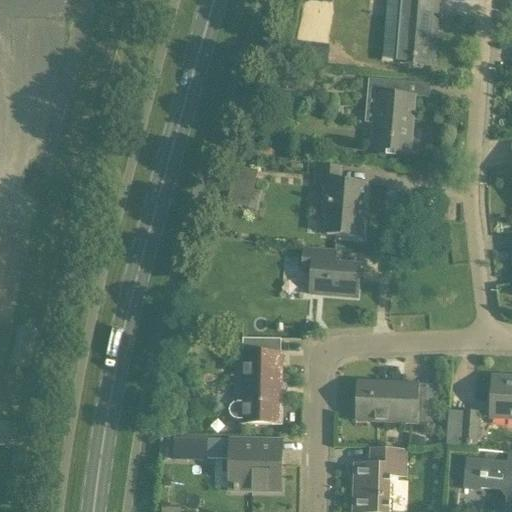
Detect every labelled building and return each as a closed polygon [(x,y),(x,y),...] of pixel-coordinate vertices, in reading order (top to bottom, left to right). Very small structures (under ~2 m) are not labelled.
[(386,0),(398,1),(393,64),(432,67),(437,1),(420,0),(386,0)] [(365,124),(374,124),(372,151),(407,154),(412,98),(403,97),(404,83),(369,80),(365,124)] [(313,188),(324,189),(322,218),(326,219),(325,235),(361,238),(366,185),(340,183),(341,169),(315,167),(313,188)] [(301,273),(310,274),(308,294),(356,299),(359,266),(335,264),(336,251),(303,248),(301,273)] [(17,326),(8,363),(26,367),(35,330),(17,326)] [(243,340),(242,353),(240,353),(239,404),(237,404),(233,406),(230,408),(229,412),(229,415),(230,418),(231,420),(234,421),(237,422),(239,422),(239,425),(281,426),(282,354),(280,354),(280,340),(243,340)] [(511,379),(492,379),(490,418),(511,419),(511,379)] [(434,386),(419,386),(419,385),(357,382),(355,424),(417,426),(417,424),(432,424),(434,386)] [(461,448),(478,449),(479,414),(448,413),(446,449),(461,449),(461,448)] [(0,424),(0,444),(12,444),(12,424),(0,424)] [(174,439),(174,461),(207,461),(207,459),(207,440),(174,439)] [(266,457),(267,442),(230,441),(228,492),(280,494),(281,457),(266,457)] [(388,511),(390,478),(405,478),(407,451),(369,451),(369,466),(353,465),(351,511),(388,511)] [(464,488),(508,493),(505,511),(511,511),(511,454),(508,454),(507,466),(467,462),(464,488)]
